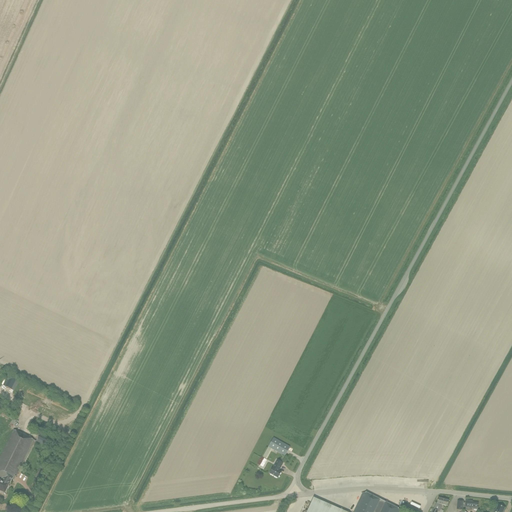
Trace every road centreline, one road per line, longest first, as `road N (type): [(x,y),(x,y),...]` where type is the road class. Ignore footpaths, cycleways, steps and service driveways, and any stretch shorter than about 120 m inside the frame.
road 1 (unclassified): [(293,495),(302,460),(511,77)]
road 2 (unclassified): [(293,495),(432,491)]
road 3 (unclassified): [(164,511),(293,495)]
